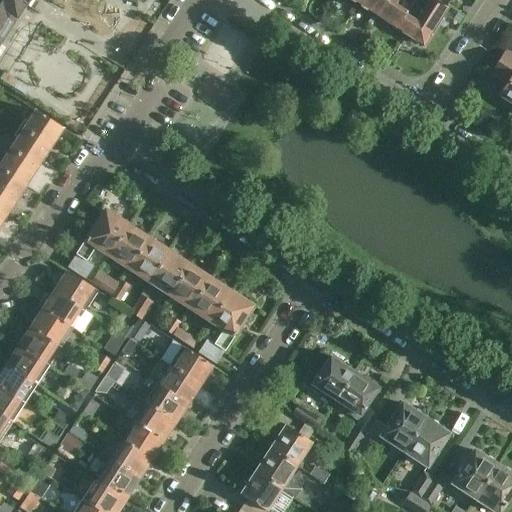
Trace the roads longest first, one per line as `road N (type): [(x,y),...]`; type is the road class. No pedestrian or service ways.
road 1 (residential): [(166,511),(318,282)]
road 2 (residential): [(318,282),(118,148)]
road 3 (residential): [(511,408),(318,282)]
road 4 (residential): [(244,0),(425,118)]
road 5 (residential): [(0,296),(83,167),(118,148)]
road 6 (residential): [(118,148),(149,100),(154,58),(196,0)]
road 7 (residential): [(425,118),(504,0)]
